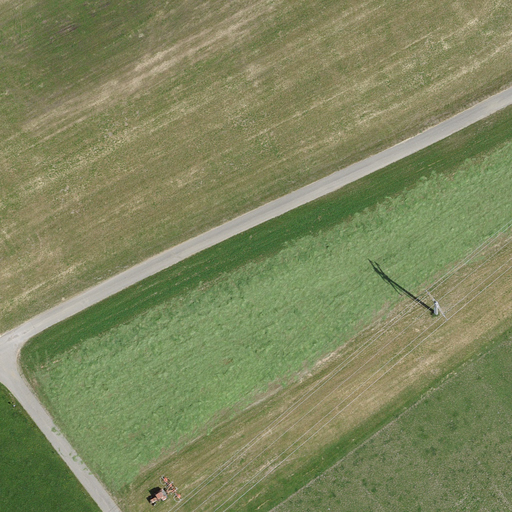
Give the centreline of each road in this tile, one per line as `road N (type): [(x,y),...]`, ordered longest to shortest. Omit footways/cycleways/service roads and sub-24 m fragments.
road 1 (unclassified): [(0,342),(511,87)]
road 2 (track): [(0,370),(110,511)]
